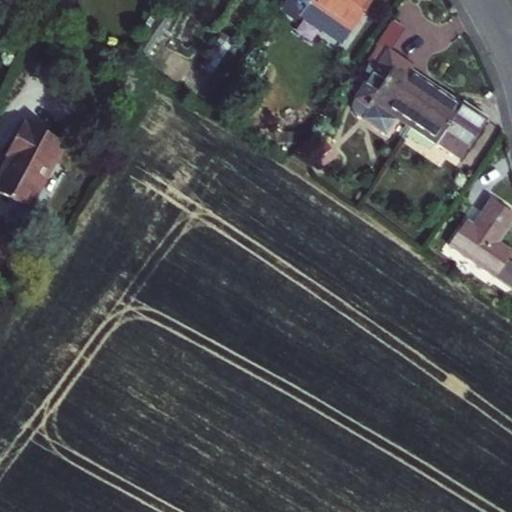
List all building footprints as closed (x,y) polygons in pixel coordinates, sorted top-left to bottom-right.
[(286,0),(283,5),(301,17),(312,0),(286,0)] [(312,0),(301,17),(343,45),(373,0),(312,0)] [(412,127),(437,90),(413,72),(415,68),(388,50),(356,96),(354,102),(355,107),(357,112),(400,144),(412,127)] [(440,86),(437,90),(412,127),(461,162),(489,120),(440,86)] [(0,194),(31,211),(66,146),(29,126),(27,130),(22,127),(6,156),(11,159),(0,179),(0,194)] [(466,223),(450,248),(495,277),(511,289),(511,264),(506,261),(511,253),(499,246),(511,224),(511,216),(491,203),(474,228),(466,223)]
